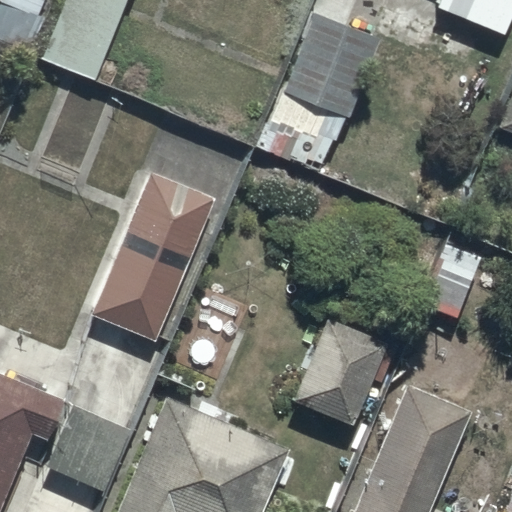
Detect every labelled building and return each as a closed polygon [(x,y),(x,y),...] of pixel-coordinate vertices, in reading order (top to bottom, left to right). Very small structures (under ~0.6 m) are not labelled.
[(120,0),(60,0),(39,52),(90,73),(120,0)] [(373,30),(308,4),(258,129),(319,153),(338,105),(343,107),(373,30)] [(150,334),(207,191),(145,166),(87,309),(150,334)] [(382,337),(322,310),(286,387),(345,415),(382,337)] [(57,390),(0,366),(0,511),(22,463),(9,457),(24,423),(40,430),(57,390)] [(417,511),(463,402),(400,376),(343,511),(417,511)] [(248,511),(281,439),(161,387),(108,511),(248,511)] [(124,424),(67,398),(38,461),(96,487),(124,424)] [(511,476),(501,503),(511,507),(511,476)]
